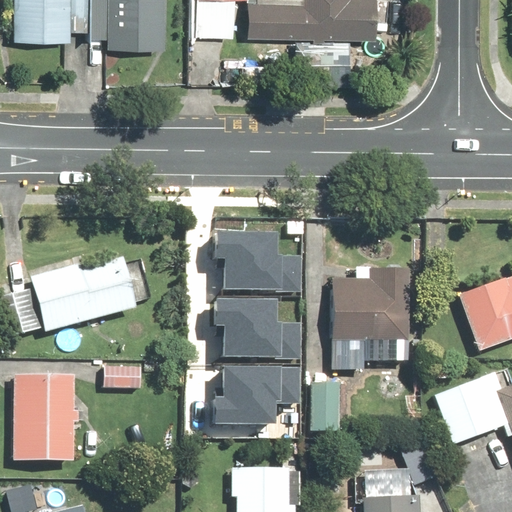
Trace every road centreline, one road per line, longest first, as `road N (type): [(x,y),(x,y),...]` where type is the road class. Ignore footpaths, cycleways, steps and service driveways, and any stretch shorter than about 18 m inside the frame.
road 1 (tertiary): [(460,155),(0,148)]
road 2 (residential): [(460,155),(461,0)]
